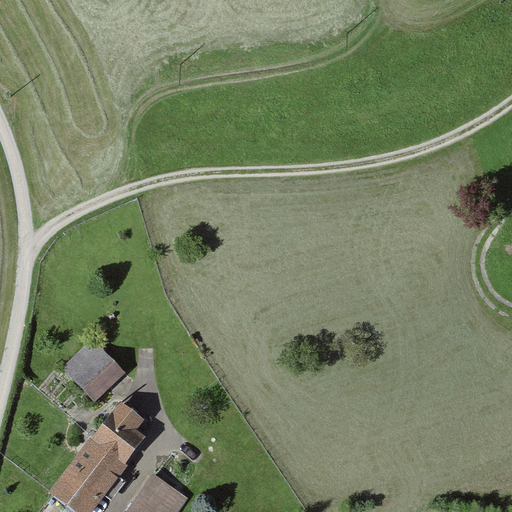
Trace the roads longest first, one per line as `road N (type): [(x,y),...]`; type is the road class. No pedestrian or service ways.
road 1 (track): [(31,239),(124,191),(196,173),(319,172),(437,148),(511,102)]
road 2 (track): [(370,0),(365,29),(323,61),(170,88),(135,108),(124,191)]
road 3 (track): [(0,396),(31,239)]
road 4 (track): [(31,239),(14,149),(0,124)]
